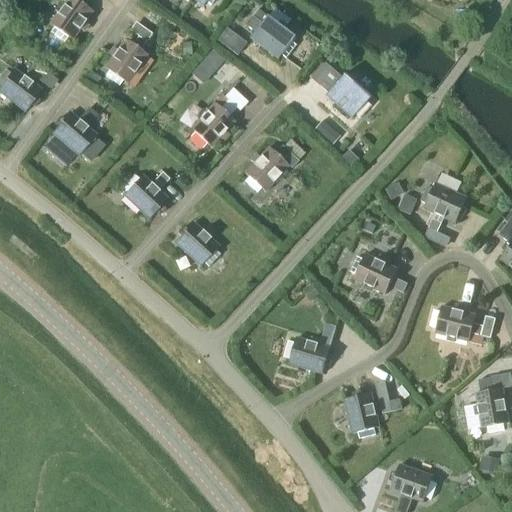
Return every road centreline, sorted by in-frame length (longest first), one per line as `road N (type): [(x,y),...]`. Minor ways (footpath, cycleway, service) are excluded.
road 1 (residential): [(497,0),(434,102),(208,348)]
road 2 (residential): [(511,330),(488,279),(470,263),(450,260),(430,268),(396,341),(379,359),(274,423)]
road 3 (tertiary): [(231,511),(124,390),(0,274)]
road 4 (residential): [(127,279),(271,112)]
road 5 (residential): [(6,174),(128,0)]
road 6 (residential): [(127,279),(6,174)]
